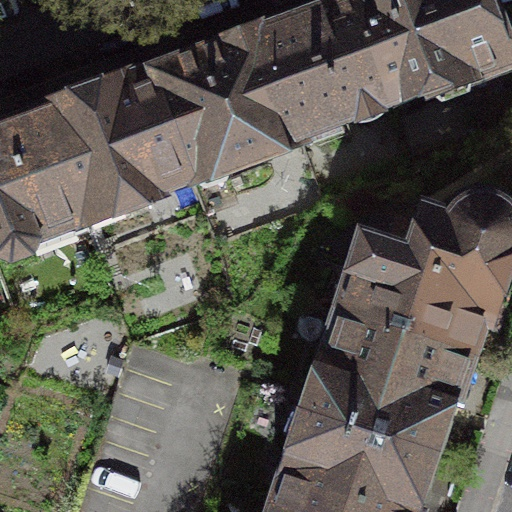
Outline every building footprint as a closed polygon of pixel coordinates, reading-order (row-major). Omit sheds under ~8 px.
[(387,106),(394,104),(355,0),(341,0),(309,12),(260,31),(300,139),(350,120),(355,121),(361,121),(366,120),(371,119),(376,117),(380,114),(384,110),(387,106)] [(355,0),(394,104),(428,91),(442,103),(469,92),(473,74),(511,60),(510,57),(511,54),(511,22),(508,19),(506,17),(503,15),(499,13),(496,12),(492,12),(488,0),(355,0)] [(228,165),(300,139),(260,31),(208,50),(153,70),(193,179),(194,182),(206,187),(225,179),(230,168),(228,165)] [(86,219),(193,179),(153,70),(100,90),(46,111),(86,219)] [(0,254),(12,260),(30,253),(36,240),(87,221),(86,219),(46,111),(0,127),(0,254)] [(342,312),(477,356),(501,284),(511,251),(511,198),(504,196),(497,202),(492,200),(486,199),(480,199),(474,200),(468,202),(463,205),(458,209),(454,214),(446,212),(416,221),(412,235),(393,229),(388,243),(378,240),(375,239),(371,239),(368,240),(366,241),(364,241),(363,242),(361,244),(359,245),(357,248),(356,250),(355,252),(355,254),(354,257),(354,259),(355,262),(355,264),(356,266),(342,312)] [(464,398),(477,356),(342,312),(309,411),(433,453),(442,424),(452,394),(464,398)] [(423,482),(433,453),(309,411),(275,511),(278,511),(416,511),(413,511),(423,482)]
